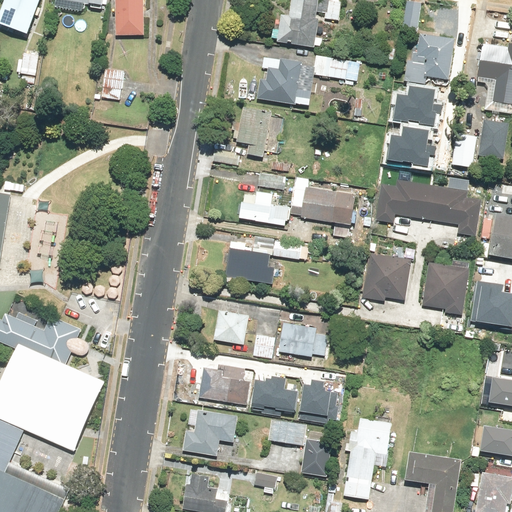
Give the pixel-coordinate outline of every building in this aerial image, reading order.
[(40,0),(7,0),(0,21),(0,29),(27,38),(40,0)] [(55,0),(55,7),(85,11),(86,7),(107,9),(107,0),(55,0)] [(145,0),(116,0),(116,37),(145,37),(145,0)] [(279,42),(279,44),(317,49),(317,46),(325,47),(326,39),(319,38),(322,20),(319,19),(320,13),(328,14),(327,20),(341,22),(343,1),(334,0),(293,0),(291,17),(282,16),(281,25),(276,24),(274,41),(279,42)] [(426,8),(409,6),(406,28),(423,30),(426,8)] [(458,40),(421,38),(420,53),(415,52),(415,61),(408,60),(407,83),(428,84),(428,78),(455,80),(458,40)] [(511,46),(486,44),(482,83),(491,84),(489,111),(511,113),(511,46)] [(24,53),(23,60),(18,59),(16,71),(21,71),(20,81),(35,83),(39,55),(24,53)] [(361,62),(319,57),(316,76),(358,82),(361,62)] [(261,80),(261,82),(260,102),(308,104),(308,92),(314,93),(314,82),(306,81),(306,61),(266,60),(266,70),(268,70),(268,80),(261,80)] [(124,71),(105,69),(102,98),(121,100),(124,71)] [(397,90),(392,121),(435,127),(441,89),(409,84),(407,92),(397,90)] [(274,114),(245,109),(243,124),(234,122),(233,131),(236,131),(235,140),(239,141),(238,146),(249,147),(248,156),(264,158),(265,151),(278,153),(280,137),(271,136),(274,114)] [(485,119),(479,155),(504,159),(510,123),(485,119)] [(316,145),(311,168),(365,179),(372,144),(364,143),(367,129),(335,122),(329,148),(316,145)] [(391,135),(386,165),(429,172),(435,134),(402,129),(401,136),(391,135)] [(454,166),(473,168),(476,138),(457,136),(454,166)] [(239,147),(229,146),(228,152),(218,151),(216,163),(240,166),(242,154),(238,153),(239,147)] [(293,161),(275,159),(273,171),(292,173),(293,161)] [(289,177),(260,174),(259,187),(288,190),(289,177)] [(311,179),(297,176),(294,208),(294,215),(303,216),(303,219),(333,222),(332,236),(351,238),(352,228),(357,228),(361,190),(311,185),(311,179)] [(399,185),(382,183),(378,222),(396,224),(396,216),(460,223),(459,233),(481,236),(485,201),(471,199),(472,187),(399,180),(399,185)] [(0,254),(10,194),(0,192),(0,254)] [(293,227),(294,215),(294,208),(274,206),(275,195),(259,193),(259,197),(245,196),(243,222),(293,227)] [(511,218),(498,216),(492,257),(511,260),(511,218)] [(255,246),(232,244),(228,282),(240,284),(240,279),(276,283),(278,264),(273,264),(274,257),(308,261),(310,243),(256,237),(255,246)] [(374,273),(367,272),(363,300),(387,303),(387,298),(407,301),(414,259),(377,253),(374,273)] [(471,269),(432,264),(430,264),(424,309),(465,314),(471,269)] [(504,285),(479,281),(472,323),(511,329),(511,293),(503,292),(504,285)] [(18,347),(65,367),(82,328),(51,314),(44,330),(34,326),(36,321),(18,313),(15,318),(5,314),(2,321),(0,319),(0,342),(17,349),(18,347)] [(251,316),(221,313),(217,341),(247,345),(251,316)] [(321,328),(286,324),(282,352),(317,356),(321,328)] [(278,338),(258,335),(255,357),(275,360),(278,338)] [(345,340),(329,339),(327,357),(343,359),(345,340)] [(18,347),(0,386),(0,415),(20,424),(74,448),(103,384),(65,367),(18,347)] [(213,370),(205,369),(201,400),(252,405),(254,381),(247,381),(248,367),(213,363),(213,370)] [(257,379),(253,403),(295,411),(299,391),(286,389),(288,376),(273,374),(272,378),(267,377),(266,381),(257,379)] [(305,382),(300,418),(328,422),(328,417),(338,418),(340,406),(336,406),(338,393),(327,392),(329,380),(312,377),(311,383),(305,382)] [(511,380),(487,377),(483,401),(511,405),(511,380)] [(407,396),(373,393),(372,403),(406,406),(407,396)] [(187,432),(185,452),(220,455),(221,441),(238,442),(240,413),(192,409),(191,426),(198,427),(197,433),(187,432)] [(0,415),(0,511),(62,511),(71,493),(3,463),(20,424),(0,415)] [(347,452),(353,453),(346,498),(371,501),(376,466),(389,467),(396,423),(363,418),(361,432),(350,431),(347,452)] [(307,424),(272,420),(270,442),(305,446),(307,424)] [(511,429),(482,425),(478,449),(511,453),(511,429)] [(333,443),(307,440),(303,474),(329,477),(333,443)] [(458,511),(467,461),(414,453),(410,481),(433,485),(429,511),(458,511)] [(481,511),(475,510),(474,510),(473,511),(510,511),(511,506),(511,505),(511,477),(508,477),(509,472),(492,469),(491,474),(486,474),(481,511)] [(280,476),(259,473),(257,486),(278,489),(280,476)] [(186,484),(184,510),(208,511),(228,511),(230,491),(211,489),(212,476),(194,475),(194,485),(186,484)]
